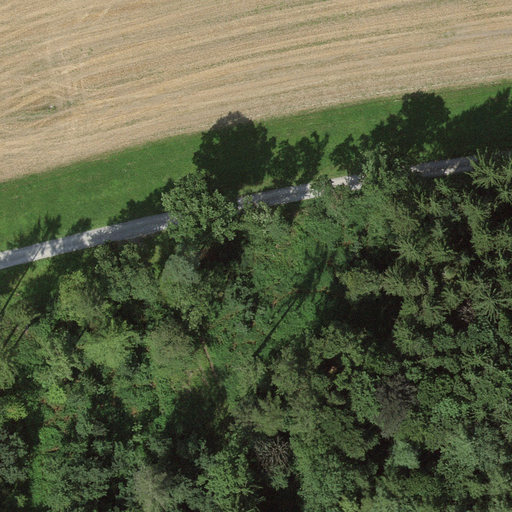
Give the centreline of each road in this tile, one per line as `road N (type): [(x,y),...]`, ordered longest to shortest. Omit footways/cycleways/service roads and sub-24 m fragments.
road 1 (track): [(511,156),(286,196),(0,263)]
road 2 (track): [(156,224),(217,388),(252,453),(321,511)]
